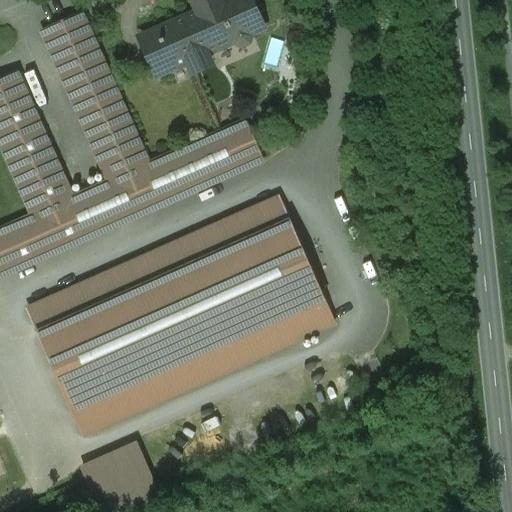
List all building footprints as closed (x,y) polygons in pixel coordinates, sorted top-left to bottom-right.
[(197,12),(147,35),(164,73),(187,62),(189,66),(207,58),(206,54),(235,41),(236,42),(241,44),(246,42),(248,36),(248,35),(255,32),(240,0),(224,0),(220,2),(218,0),(207,0),(194,6),(197,12)] [(148,164),(81,14),(41,32),(108,182),(148,164)] [(126,35),(124,28),(112,32),(114,39),(126,35)] [(71,198),(16,73),(0,79),(0,144),(32,216),(71,198)] [(0,229),(0,250),(10,273),(261,162),(244,122),(148,164),(108,182),(71,198),(32,216),(0,229)] [(278,198),(27,309),(83,436),(333,325),(278,198)] [(81,462),(97,511),(132,511),(161,502),(140,442),(81,462)]
